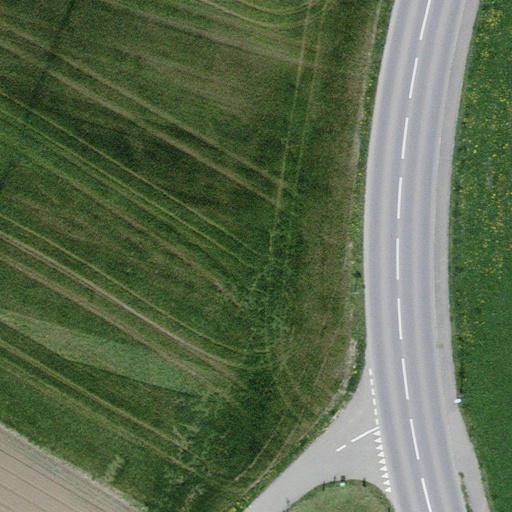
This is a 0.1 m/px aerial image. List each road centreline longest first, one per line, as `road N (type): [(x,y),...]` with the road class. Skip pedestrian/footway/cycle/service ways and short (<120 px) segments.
road 1 (tertiary): [(430,0),(397,170),(395,296),(410,409)]
road 2 (residential): [(264,511),(314,462),(410,409)]
